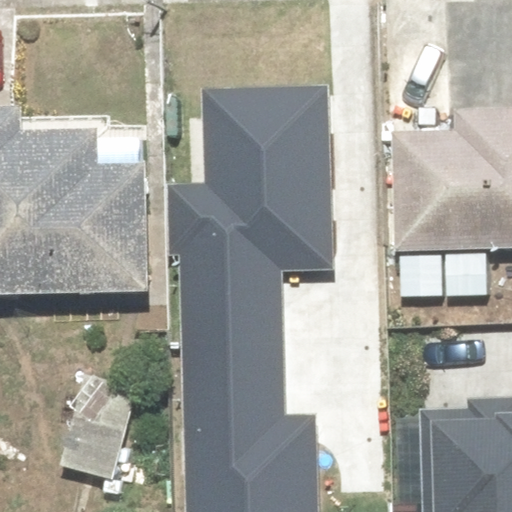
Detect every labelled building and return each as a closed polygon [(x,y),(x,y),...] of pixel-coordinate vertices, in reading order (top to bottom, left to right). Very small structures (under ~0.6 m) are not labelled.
[(172,186),(184,511),(312,511),(308,412),(271,413),(264,245),(325,243),(318,90),(200,95),(203,184),(172,186)] [(511,112),(414,110),(413,141),(397,141),(396,253),(511,254),(511,112)] [(40,118),(0,117),(0,308),(33,309),(33,298),(159,297),(158,168),(120,168),(120,137),(41,137),(40,118)] [(155,396),(98,376),(65,468),(121,488),(155,396)] [(471,418),(429,419),(430,511),(511,511),(511,402),(471,403),(471,418)]
